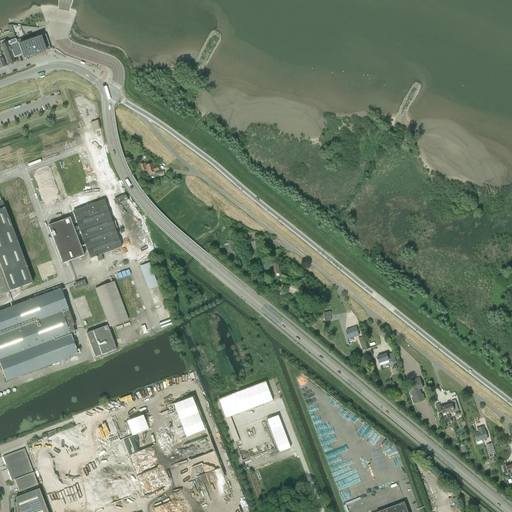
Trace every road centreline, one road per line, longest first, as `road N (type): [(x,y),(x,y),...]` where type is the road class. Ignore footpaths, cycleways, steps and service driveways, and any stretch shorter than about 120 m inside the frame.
road 1 (primary): [(511,511),(149,209),(112,141),(110,91)]
road 2 (unclassified): [(511,422),(187,165),(142,112)]
road 3 (tertiary): [(511,402),(142,112)]
